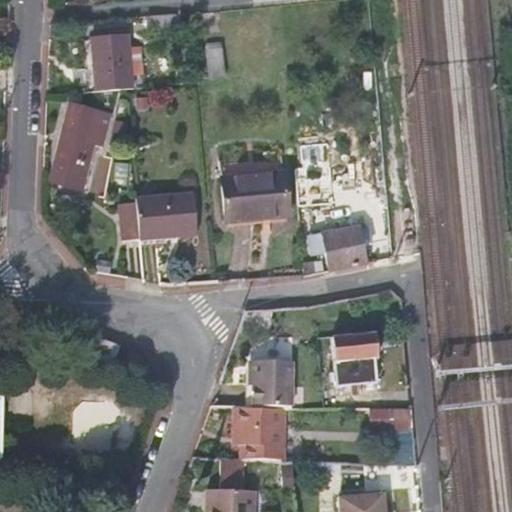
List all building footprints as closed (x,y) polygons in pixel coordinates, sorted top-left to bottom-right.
[(179,13),(151,16),(153,30),(180,27),(179,13)] [(123,90),(131,89),(131,76),(143,74),(141,46),(128,49),(127,35),(90,38),(95,93),(123,90)] [(110,115),(70,104),(50,182),(80,191),(93,143),(102,145),(110,115)] [(286,216),(282,173),(219,179),(223,222),(286,216)] [(294,179),(297,207),(331,202),(325,174),(294,179)] [(138,240),(138,242),(196,234),(192,194),(134,199),(134,204),(138,240)] [(124,241),(138,240),(134,204),(119,207),(124,241)] [(365,264),(362,244),(358,230),(357,225),(307,237),(311,256),(323,254),(327,272),(365,264)] [(358,230),(362,244),(370,242),(367,229),(358,230)] [(375,333),(332,337),(335,386),(375,382),(376,382),(374,358),(376,358),(375,333)] [(94,339),(88,355),(108,361),(113,346),(94,339)] [(252,383),(252,407),(275,407),(284,407),(292,407),(292,360),(252,359),(252,383)] [(375,382),(335,386),(323,389),(325,408),(377,409),(375,382)] [(235,406),(235,428),(244,428),(243,444),(243,459),(283,461),(284,431),(275,431),(275,407),(252,407),(235,406)] [(284,431),(284,407),(275,407),(275,431),(284,431)] [(411,411),(379,410),(379,428),(411,429),(411,411)] [(235,444),(243,444),(244,428),(235,428),(235,444)] [(253,511),(254,492),(211,490),(209,511),(253,511)] [(339,511),(384,511),(383,492),(338,496),(339,511)]
